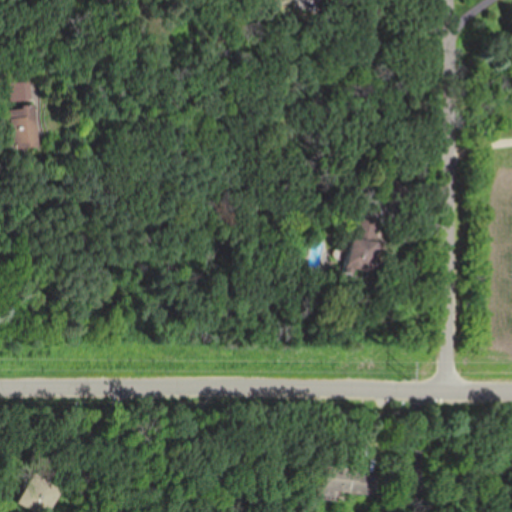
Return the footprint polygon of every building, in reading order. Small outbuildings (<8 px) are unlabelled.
[(4,81),(4,101),(26,101),(26,81),(4,81)] [(35,146),(31,105),(4,107),(8,148),(35,146)] [(386,198),(401,202),(405,187),(389,183),(386,198)] [(378,222),(354,217),(342,272),(366,277),(378,222)] [(378,473),(326,464),(322,486),(373,496),(378,473)] [(33,511),(40,511),(57,493),(35,474),(16,496),(33,511)]
